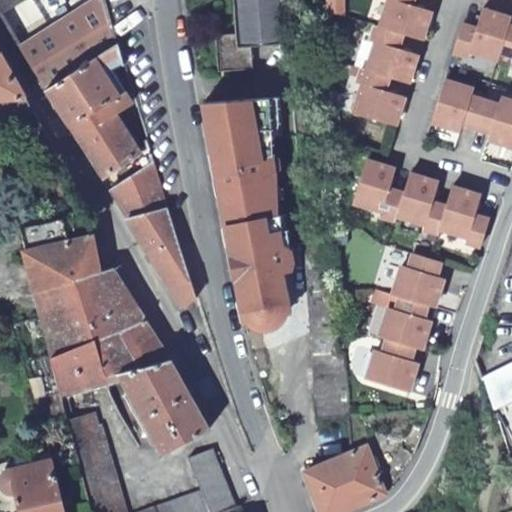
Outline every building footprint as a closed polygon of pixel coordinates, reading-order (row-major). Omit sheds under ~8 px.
[(0,0),(0,14),(23,0),(0,0)] [(45,89),(119,45),(105,0),(96,0),(19,47),(45,89)] [(287,42),(283,0),(232,0),(235,32),(216,34),(218,69),(253,67),(251,45),(287,42)] [(387,0),(379,26),(374,24),(369,40),(374,41),(366,68),(360,67),(355,82),(361,84),(352,112),(394,125),(403,96),(394,93),(384,90),(388,77),(407,82),(417,53),(407,50),(397,47),(402,33),(412,36),(421,39),(431,10),(411,3),(412,0),(387,0)] [(476,28),(462,24),(453,51),(469,56),(471,51),(499,60),(501,52),(511,55),(511,63),(511,64),(511,63),(511,26),(509,25),(511,18),(482,9),(479,19),(476,28)] [(45,89),(101,177),(139,154),(113,115),(131,104),(124,93),(120,96),(103,68),(122,56),(119,45),(45,89)] [(0,99),(19,99),(28,156),(56,152),(0,52),(0,99)] [(444,80),(430,122),(450,127),(460,130),(462,123),(490,131),(487,139),(496,141),(511,145),(511,101),(501,98),(499,105),(471,96),(473,89),(444,80)] [(272,161),(268,97),(203,102),(216,171),(219,186),(242,314),(269,309),(270,313),(287,310),(281,275),(288,274),(293,273),(291,266),(283,219),(276,220),(273,176),(272,161)] [(484,232),(488,221),(474,217),(477,207),(480,197),(451,188),(445,207),(431,203),(434,193),(438,184),(408,175),(402,194),(388,189),(391,180),(393,170),(364,160),(351,202),(379,211),(378,216),(393,221),(395,216),(423,225),(422,230),(437,235),(438,230),(466,238),(464,244),(478,249),(484,232)] [(154,162),(109,190),(182,305),(195,299),(162,186),(154,162)] [(331,227),(303,228),(315,417),(349,414),(345,354),(338,355),(334,292),(341,291),(338,246),(333,247),(331,227)] [(24,251),(35,291),(100,272),(93,235),(88,236),(27,250),(24,251)] [(439,264),(405,254),(401,268),(394,266),(386,296),(369,292),(366,305),(383,310),(375,338),(382,341),(379,354),(372,352),(364,381),(406,395),(415,365),(408,363),(412,349),(419,352),(428,323),(421,320),(425,307),(432,309),(442,281),(435,278),(439,264)] [(52,357),(144,316),(112,268),(100,272),(35,291),(36,293),(52,357)] [(269,309),(242,314),(244,323),(248,325),(258,328),(264,328),(276,324),(285,316),(287,310),(270,313),(269,309)] [(172,359),(144,316),(52,357),(61,392),(119,374),(163,453),(210,428),(172,359)] [(43,419),(66,413),(61,392),(37,398),(43,419)] [(68,419),(71,429),(91,511),(218,511),(235,506),(212,450),(188,457),(201,491),(144,511),(125,511),(100,424),(96,425),(92,412),(68,419)] [(304,471),(312,491),(320,511),(337,511),(384,494),(366,447),(317,466),(304,471)] [(63,511),(52,459),(10,469),(9,469),(6,471),(3,476),(2,479),(3,487),(5,489),(12,493),(16,493),(20,511),(63,511)]
